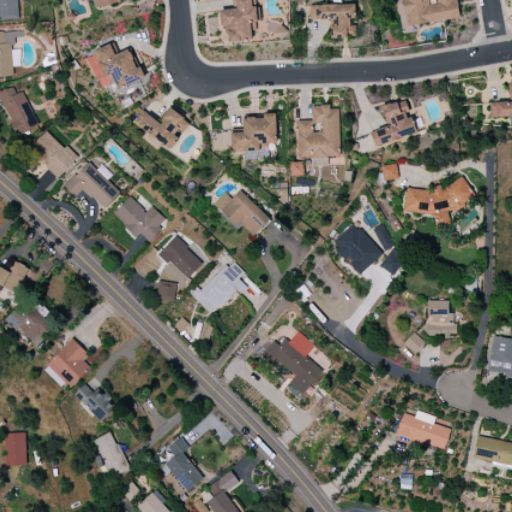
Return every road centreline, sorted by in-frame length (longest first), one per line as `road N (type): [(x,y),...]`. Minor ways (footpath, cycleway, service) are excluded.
road 1 (tertiary): [(0,183),(244,419),(325,511)]
road 2 (residential): [(511,49),(367,73),(183,78),(178,0)]
